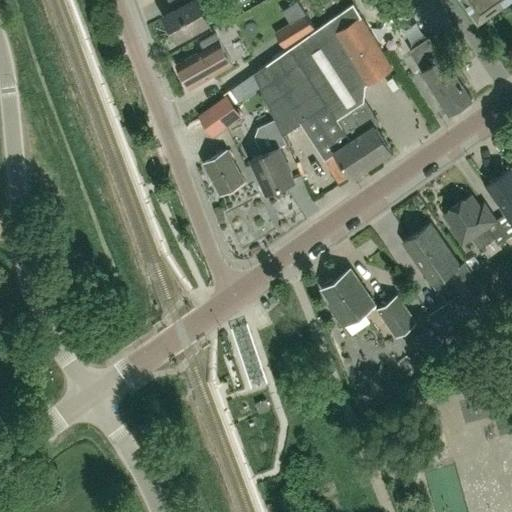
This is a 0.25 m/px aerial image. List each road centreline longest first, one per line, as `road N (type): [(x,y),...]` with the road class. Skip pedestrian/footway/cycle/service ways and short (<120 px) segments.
road 1 (unclassified): [(89,395),(31,296),(0,49)]
road 2 (tertiary): [(230,299),(511,95)]
road 3 (residential): [(230,299),(116,0)]
road 4 (tertiary): [(89,395),(230,299)]
road 5 (unclassified): [(159,511),(89,395)]
